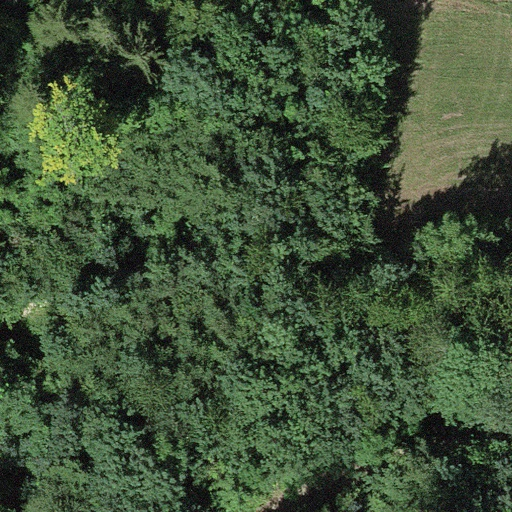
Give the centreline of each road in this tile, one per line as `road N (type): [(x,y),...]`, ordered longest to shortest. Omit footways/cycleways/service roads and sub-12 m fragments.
road 1 (track): [(444,457),(414,262),(384,237),(282,245),(0,325)]
road 2 (track): [(511,439),(299,498),(281,511)]
